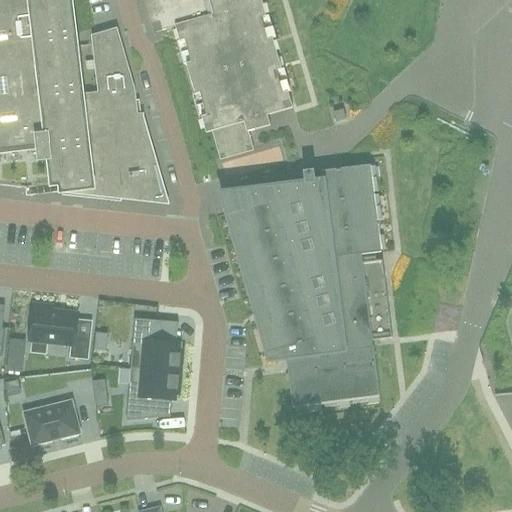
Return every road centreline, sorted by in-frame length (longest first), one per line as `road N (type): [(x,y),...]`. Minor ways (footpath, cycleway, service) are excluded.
road 1 (residential): [(363,511),(465,356),(508,193),(511,154),(493,0)]
road 2 (residential): [(126,0),(153,59),(189,188),(190,228)]
road 3 (residential): [(0,499),(151,461),(205,473)]
road 4 (residential): [(207,303),(0,277)]
road 5 (residential): [(190,228),(0,208)]
road 6 (residential): [(205,473),(213,337),(207,303)]
